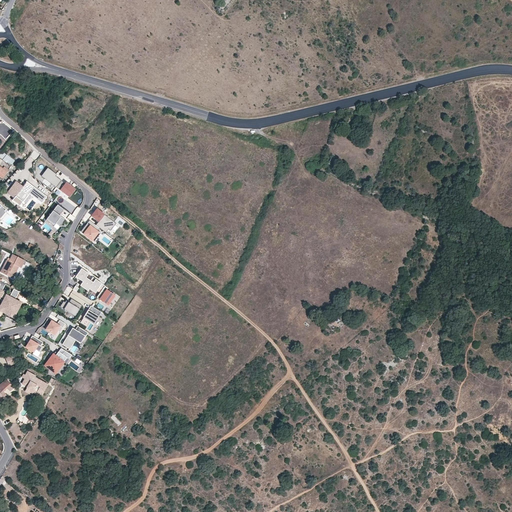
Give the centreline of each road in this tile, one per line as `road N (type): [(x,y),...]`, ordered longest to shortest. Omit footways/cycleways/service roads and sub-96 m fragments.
road 1 (residential): [(511,68),(244,124),(62,72)]
road 2 (track): [(377,511),(276,346),(221,299)]
road 3 (track): [(292,375),(207,451),(158,464),(145,495),(125,511)]
road 4 (residential): [(0,335),(41,320),(53,302),(90,192)]
road 5 (residential): [(221,299),(90,192)]
road 6 (residential): [(90,192),(0,112)]
